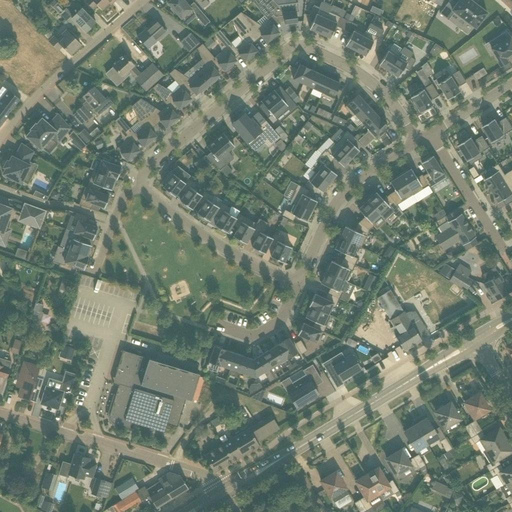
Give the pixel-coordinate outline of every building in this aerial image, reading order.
[(84,0),(93,9),(97,4),(102,9),(111,0),(113,0),(114,1),(115,0),(84,0)] [(170,8),(175,15),(177,13),(181,18),(192,9),(183,0),(169,0),(167,2),(171,7),(170,8)] [(450,0),(449,0),(440,13),(448,19),(454,11),(475,28),(487,12),(470,0),(458,0),(456,4),(450,0)] [(57,2),(53,7),(53,6),(52,7),(59,14),(64,9),(57,2)] [(264,15),(267,19),(273,14),(265,5),(259,10),(264,15)] [(328,14),(318,10),(319,7),(313,5),(308,16),(314,18),(309,29),(320,33),(328,14)] [(74,15),(66,7),(64,9),(59,14),(64,20),(71,27),(76,22),(85,32),(96,22),(81,8),(74,15)] [(200,11),(195,15),(204,26),(210,21),(200,11)] [(240,12),(235,16),(256,40),(261,36),(267,42),(271,38),(272,40),(279,35),(278,33),(279,32),(273,26),(274,25),(269,19),(261,26),(240,12)] [(329,12),(328,14),(320,33),(330,38),(340,17),(329,12)] [(340,17),(336,26),(344,29),(348,21),(350,15),(346,13),(344,19),(340,17)] [(231,19),(241,43),(234,49),(239,54),(245,61),(246,60),(247,61),(254,56),(252,54),(257,51),(251,44),(256,40),(235,16),(231,19)] [(71,27),(64,20),(62,21),(70,29),(71,27)] [(156,20),(137,37),(147,48),(166,32),(156,20)] [(387,20),(384,25),(390,29),(393,24),(388,21),(387,20)] [(345,45),(355,50),(364,34),(354,29),(357,25),(352,22),(348,21),(344,29),(352,33),(345,45)] [(48,40),(53,35),(48,30),(44,35),(48,40)] [(53,37),(49,41),(57,50),(62,45),(70,54),(80,44),(66,30),(61,34),(64,37),(59,42),(53,37)] [(234,49),(218,30),(213,34),(222,51),(214,58),(222,69),(224,70),(225,69),(227,71),(233,66),(232,64),(236,60),(234,58),(239,54),(234,49)] [(364,34),(355,50),(365,56),(376,36),(365,31),(364,34)] [(191,33),(180,42),(189,52),(199,43),(191,33)] [(511,40),(510,37),(504,40),(491,48),(491,49),(502,66),(509,62),(506,58),(511,54),(511,40)] [(208,50),(212,47),(207,41),(203,44),(208,50)] [(222,69),(214,58),(202,44),(197,48),(205,67),(198,73),(209,86),(209,85),(216,80),(215,78),(219,75),(217,73),(222,69)] [(388,71),(398,55),(389,49),(379,64),(388,71)] [(415,61),(410,57),(408,61),(398,55),(388,71),(398,77),(404,67),(409,71),(415,61)] [(125,56),(113,66),(122,75),(127,71),(133,78),(139,73),(133,65),(125,56)] [(421,67),(422,69),(424,71),(430,68),(426,62),(421,67)] [(135,79),(146,91),(163,75),(153,63),(135,79)] [(303,84),(310,69),(299,64),(293,79),(303,84)] [(182,87),(189,96),(194,93),(196,94),(200,91),(201,92),(208,86),(208,87),(209,86),(198,73),(191,79),(176,69),(170,74),(182,87)] [(320,74),(310,69),(303,84),(313,88),(320,74)] [(466,82),(459,70),(450,76),(447,72),(435,79),(447,99),(459,92),(456,87),(459,85),(460,86),(466,82)] [(329,78),(320,74),(313,88),(322,92),(323,93),(329,78)] [(323,93),(322,92),(321,96),(331,101),(340,83),(329,78),(323,93)] [(426,87),(432,84),(428,78),(422,82),(426,87)] [(191,98),(189,96),(182,87),(174,93),(159,84),(154,88),(168,106),(173,111),(177,107),(179,109),(183,105),(185,106),(191,101),(190,99),(191,98)] [(432,98),(433,99),(439,95),(432,84),(426,87),(423,89),(421,87),(409,95),(413,101),(412,102),(417,110),(418,109),(420,112),(432,105),(429,100),(432,98)] [(82,106),(77,111),(85,120),(91,116),(88,112),(91,109),(98,116),(104,110),(98,104),(104,99),(93,87),(83,96),(87,100),(81,105),(82,106)] [(276,92),(275,90),(261,101),(262,103),(259,106),(268,117),(272,114),(274,117),(275,117),(293,101),(281,87),(276,92)] [(0,125),(20,99),(8,90),(5,94),(0,90),(0,125)] [(354,114),(366,103),(358,95),(345,107),(347,110),(353,116),(354,114)] [(166,127),(170,124),(172,125),(178,120),(177,118),(178,117),(173,111),(168,106),(162,111),(142,98),(136,102),(155,125),(160,121),(166,127)] [(138,140),(144,146),(145,145),(146,146),(153,141),(151,139),(156,136),(150,129),(155,125),(136,102),(131,107),(140,128),(134,134),(138,140)] [(373,111),(366,103),(354,114),(361,122),(373,111)] [(329,120),(332,114),(325,111),(322,117),(329,120)] [(380,119),(373,111),(361,122),(368,129),(369,130),(380,119)] [(30,129),(31,130),(26,135),(25,136),(26,137),(27,137),(40,148),(41,149),(41,148),(54,134),(60,139),(70,128),(58,113),(49,124),(42,119),(42,118),(41,118),(41,119),(36,124),(35,123),(34,124),(31,128),(30,129)] [(264,121),(258,126),(251,119),(250,120),(249,119),(244,113),(231,124),(249,145),(259,137),(264,142),(269,146),(279,138),(280,138),(274,130),(265,120),(264,121)] [(117,148),(127,160),(128,159),(130,161),(136,155),(135,154),(139,150),(134,144),(138,140),(134,134),(119,117),(115,120),(124,142),(117,148)] [(511,126),(506,117),(500,121),(501,122),(498,124),(495,119),(492,121),(491,119),(484,123),(485,125),(483,126),(494,144),(506,137),(505,135),(511,129),(511,126)] [(369,130),(368,129),(367,131),(375,139),(376,138),(377,140),(383,135),(382,133),(388,127),(380,119),(369,130)] [(274,130),(280,138),(282,140),(287,136),(279,126),(274,130)] [(78,134),(86,143),(92,138),(84,128),(78,134)] [(68,136),(72,140),(76,134),(73,131),(68,136)] [(338,145),(351,158),(359,150),(352,143),(356,139),(354,138),(347,131),(343,135),(343,136),(336,144),(337,146),(338,145)] [(223,133),(207,147),(211,152),(206,156),(212,163),(219,170),(227,164),(221,157),(234,146),(223,133)] [(481,153),(489,147),(482,136),(476,140),(477,140),(474,142),(471,137),(459,145),(471,165),(483,157),(481,153)] [(390,143),(386,138),(381,142),(385,147),(390,143)] [(104,147),(101,139),(94,142),(97,149),(104,147)] [(281,151),(287,147),(280,139),(275,144),(281,151)] [(7,160),(3,167),(5,168),(3,174),(4,174),(3,176),(13,181),(13,179),(21,183),(30,165),(27,164),(33,151),(22,143),(16,155),(18,156),(17,158),(12,156),(9,161),(7,160)] [(343,166),(351,158),(338,145),(337,146),(330,154),(343,166)] [(117,178),(121,167),(109,163),(111,157),(99,152),(97,159),(101,161),(97,171),(117,178)] [(205,155),(201,159),(208,168),(213,164),(206,156),(205,155)] [(315,172),(329,183),(336,174),(327,167),(330,162),(321,155),(317,160),(318,160),(311,169),(314,172),(315,172)] [(445,177),(432,156),(430,157),(429,155),(422,160),(423,161),(421,162),(428,173),(423,176),(428,185),(429,187),(445,177)] [(485,180),(492,191),(511,178),(511,170),(505,175),(498,164),(485,172),(488,177),(485,180)] [(417,178),(411,169),(408,171),(407,170),(400,174),(410,191),(413,195),(428,185),(423,176),(422,175),(417,178)] [(66,170),(63,175),(67,179),(71,173),(66,170)] [(117,178),(97,171),(93,170),(87,188),(99,192),(101,186),(111,190),(112,186),(113,186),(116,179),(117,179),(117,178)] [(163,187),(167,190),(166,192),(172,196),(173,195),(174,196),(180,188),(185,183),(170,171),(162,182),(166,184),(163,187)] [(308,181),(322,192),(329,183),(315,172),(314,172),(308,181)] [(395,191),(389,195),(397,205),(403,201),(400,198),(410,191),(400,174),(392,179),(393,180),(390,182),(395,191)] [(511,178),(492,191),(499,203),(503,201),(506,206),(511,201),(511,178)] [(186,193),(180,201),(184,203),(182,205),(189,209),(190,208),(191,209),(197,201),(201,195),(195,190),(196,185),(188,179),(185,183),(180,188),(186,193)] [(290,201),(295,203),(295,202),(311,211),(316,201),(306,195),(308,190),(298,185),(295,190),(296,190),(290,201)] [(110,198),(108,197),(109,195),(99,192),(87,188),(85,187),(79,204),(91,209),(93,203),(104,207),(105,205),(107,206),(110,198)] [(57,200),(60,193),(53,190),(50,197),(57,200)] [(204,191),(201,195),(197,201),(203,205),(197,213),(201,216),(200,217),(206,222),(207,220),(209,221),(214,213),(218,207),(211,202),(213,197),(204,191)] [(389,207),(392,210),(397,205),(389,195),(383,200),(376,192),(373,195),(373,194),(366,200),(380,215),(389,207)] [(361,206),(358,209),(365,216),(358,222),(359,223),(369,231),(374,226),(372,223),(380,215),(366,200),(360,205),(361,206)] [(295,215),(306,221),(311,211),(295,202),(295,203),(290,212),(285,210),(282,215),(293,221),(295,215)] [(221,203),(218,207),(214,213),(220,217),(215,225),(219,227),(218,229),(224,233),(226,231),(227,232),(232,224),(236,218),(229,214),(230,208),(221,203)] [(443,206),(446,212),(451,209),(448,203),(443,206)] [(0,238),(11,209),(0,204),(0,238)] [(25,205),(20,220),(39,227),(44,212),(25,205)] [(446,215),(443,209),(434,215),(438,221),(446,215)] [(439,244),(468,225),(461,213),(459,215),(456,209),(445,216),(448,222),(451,227),(435,237),(439,244)] [(76,226),(74,232),(83,235),(93,239),(94,237),(95,237),(98,230),(96,229),(97,227),(85,223),(88,217),(76,213),(72,222),(76,226)] [(256,224),(238,214),(236,218),(232,224),(238,228),(233,236),(237,238),(236,240),(243,244),(244,242),(246,243),(250,235),(256,224)] [(284,226),(288,219),(283,217),(280,224),(284,226)] [(256,224),(250,235),(256,238),(252,247),(256,249),(255,250),(262,254),(263,252),(264,253),(269,245),(272,238),(265,234),(265,229),(268,223),(259,219),(256,224)] [(424,229),(418,221),(414,223),(420,232),(424,229)] [(339,237),(357,245),(361,247),(369,231),(359,223),(355,230),(345,226),(344,230),(343,229),(339,237)] [(468,225),(439,244),(443,250),(459,240),(463,245),(466,250),(477,243),(474,238),(476,237),(468,225)] [(89,249),(91,245),(81,241),(83,235),(74,232),(71,231),(69,238),(73,239),(69,250),(88,257),(90,249),(89,249)] [(275,248),(271,256),(284,262),(287,256),(289,256),(292,249),(290,249),(291,247),(283,243),(284,238),(274,234),(272,238),(269,245),(275,248)] [(341,259),(355,265),(358,259),(353,256),(357,245),(339,237),(335,245),(336,245),(335,249),(344,253),(341,259)] [(17,248),(15,255),(26,258),(28,250),(17,248)] [(88,257),(69,250),(65,261),(61,260),(58,266),(70,271),(72,265),(84,269),(88,257)] [(348,282),(355,265),(341,259),(339,265),(331,261),(330,264),(329,264),(325,271),(348,282)] [(450,279),(455,270),(444,263),(439,272),(450,279)] [(482,275),(486,282),(483,284),(491,296),(493,294),(497,300),(507,294),(503,288),(506,286),(502,280),(502,279),(494,267),(482,275)] [(466,291),(473,280),(456,270),(455,270),(450,279),(449,281),(466,291)] [(328,293),(340,299),(348,282),(325,271),(322,279),(323,280),(321,283),(330,288),(328,293)] [(511,284),(511,281),(508,275),(503,278),(508,287),(511,284)] [(68,287),(70,280),(63,278),(61,285),(68,287)] [(0,294),(15,300),(19,288),(2,281),(0,287),(0,294)] [(373,287),(365,283),(363,288),(370,292),(373,287)] [(340,299),(328,293),(325,299),(314,294),(309,305),(309,306),(328,314),(333,304),(337,305),(340,299)] [(390,328),(404,350),(421,340),(413,327),(431,316),(427,310),(410,321),(398,301),(384,310),(393,325),(390,328)] [(328,314),(309,306),(306,313),(307,313),(305,317),(315,321),(312,327),(321,331),(324,333),(331,316),(328,314)] [(43,313),(34,310),(31,319),(40,322),(43,313)] [(316,342),(321,331),(312,327),(303,323),(302,325),(300,324),(297,331),(298,332),(298,334),(316,342)] [(288,338),(279,344),(287,358),(296,352),(288,338)] [(18,354),(23,341),(15,339),(11,352),(18,354)] [(301,354),(307,351),(300,340),(295,343),(301,354)] [(269,350),(278,363),(287,358),(279,344),(269,350)] [(62,345),(59,356),(72,359),(75,348),(62,345)] [(214,346),(208,364),(219,368),(220,365),(225,350),(214,346)] [(110,420),(111,420),(111,421),(111,422),(112,423),(113,423),(114,424),(115,424),(116,425),(130,429),(131,428),(130,428),(132,422),(164,432),(166,423),(176,426),(176,427),(177,427),(186,398),(191,400),(199,373),(195,372),(197,363),(158,352),(156,360),(123,350),(115,377),(121,378),(110,414),(109,415),(109,416),(110,417),(110,419),(110,420)] [(220,365),(230,368),(235,353),(225,350),(220,365)] [(260,355),(268,369),(278,363),(269,350),(260,355)] [(230,368),(240,372),(246,357),(235,353),(230,368)] [(370,357),(374,363),(381,359),(377,353),(370,357)] [(341,381),(362,369),(352,354),(333,365),(331,362),(324,366),(330,377),(337,373),(341,381)] [(253,359),(255,377),(268,369),(260,355),(253,359)] [(0,376),(6,378),(11,361),(0,357),(0,376)] [(240,372),(255,377),(253,359),(246,357),(240,372)] [(24,375),(18,395),(23,397),(23,398),(36,402),(43,379),(37,377),(40,367),(24,362),(20,374),(24,375)] [(314,387),(313,384),(321,379),(312,364),(303,370),(306,374),(292,382),(296,388),(288,393),(297,408),(319,395),(314,387)] [(59,405),(66,408),(76,375),(66,372),(60,391),(46,387),(41,404),(58,409),(59,405)] [(472,401),(466,404),(474,418),(489,409),(479,394),(471,399),(472,401)] [(445,408),(444,407),(435,412),(445,427),(459,419),(451,405),(445,408)] [(272,416),(257,425),(264,438),(279,428),(272,416)] [(217,418),(211,421),(214,427),(220,423),(217,418)] [(423,421),(423,420),(415,424),(427,444),(437,437),(426,419),(423,421)] [(475,420),(470,423),(476,434),(482,431),(475,420)] [(476,434),(470,423),(464,427),(471,438),(476,434)] [(408,430),(405,432),(416,450),(427,444),(415,424),(407,429),(408,430)] [(233,438),(243,455),(259,445),(257,442),(264,438),(257,425),(248,430),(248,429),(233,438)] [(433,430),(437,437),(439,441),(445,438),(439,427),(433,430)] [(487,450),(506,439),(502,431),(500,432),(498,429),(485,436),(482,431),(476,434),(471,438),(474,443),(481,440),(487,450)] [(222,444),(233,461),(243,455),(233,438),(222,444)] [(446,452),(452,449),(445,438),(439,441),(446,452)] [(497,459),(511,450),(510,447),(511,446),(506,439),(487,450),(483,452),(489,463),(486,465),(489,471),(500,464),(497,459)] [(222,444),(217,447),(204,455),(214,472),(233,461),(222,444)] [(455,447),(452,449),(446,452),(443,454),(447,460),(458,453),(455,447)] [(395,454),(386,459),(396,474),(399,481),(414,472),(419,469),(413,457),(407,461),(402,452),(396,455),(395,454)] [(91,478),(96,464),(88,461),(89,459),(75,454),(72,464),(63,461),(59,474),(68,477),(68,474),(83,479),(84,475),(91,478)] [(419,469),(425,465),(418,454),(413,457),(419,469)] [(511,464),(504,470),(500,464),(489,471),(492,477),(496,474),(503,485),(507,483),(511,479),(511,464)] [(375,470),(374,469),(366,474),(378,493),(389,486),(393,494),(399,491),(392,479),(386,483),(378,468),(375,470)] [(49,472),(43,487),(52,490),(58,475),(49,472)] [(188,488),(180,476),(169,472),(158,479),(160,481),(171,498),(188,488)] [(337,474),(331,477),(330,476),(321,481),(334,502),(349,494),(337,474)] [(366,474),(359,478),(359,480),(356,481),(365,496),(359,499),(366,510),(372,507),(383,500),(378,493),(366,474)] [(449,474),(443,477),(446,483),(452,480),(449,474)] [(138,488),(132,477),(115,488),(121,498),(138,488)] [(104,481),(95,479),(91,493),(99,496),(104,481)] [(160,481),(146,490),(144,486),(135,492),(141,501),(149,496),(157,507),(171,498),(160,481)] [(449,499),(454,488),(447,486),(443,496),(449,499)] [(450,501),(459,505),(462,496),(454,492),(450,501)] [(363,511),(366,510),(359,499),(354,503),(359,511),(363,511)] [(115,511),(120,511),(124,509),(119,501),(112,506),(115,511)] [(51,511),(53,506),(43,502),(40,509),(47,511),(51,511)]
